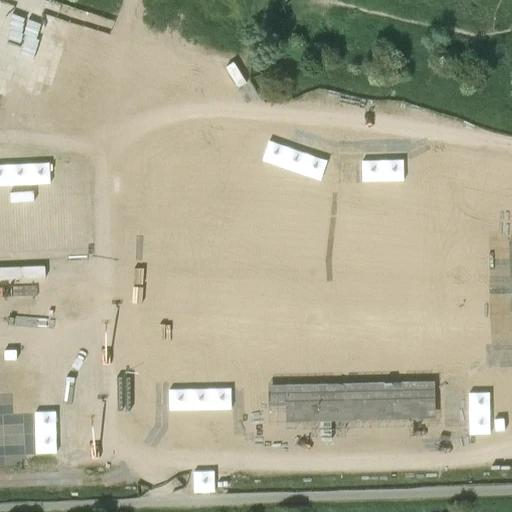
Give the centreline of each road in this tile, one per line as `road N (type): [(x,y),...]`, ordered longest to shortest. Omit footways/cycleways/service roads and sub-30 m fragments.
road 1 (track): [(511,450),(502,457),(123,460),(96,422),(99,328)]
road 2 (track): [(0,138),(105,145),(185,111),(427,133),(511,153)]
road 3 (track): [(99,328),(105,145)]
